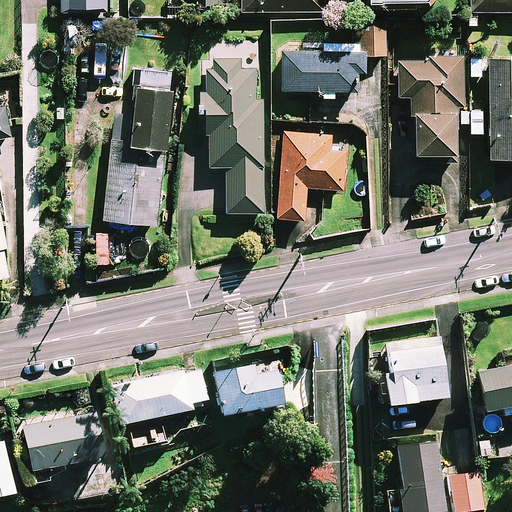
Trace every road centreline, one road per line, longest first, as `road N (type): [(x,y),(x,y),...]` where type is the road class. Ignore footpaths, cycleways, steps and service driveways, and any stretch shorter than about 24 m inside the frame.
road 1 (tertiary): [(0,352),(230,290),(491,257)]
road 2 (tertiary): [(491,257),(284,312),(0,352)]
